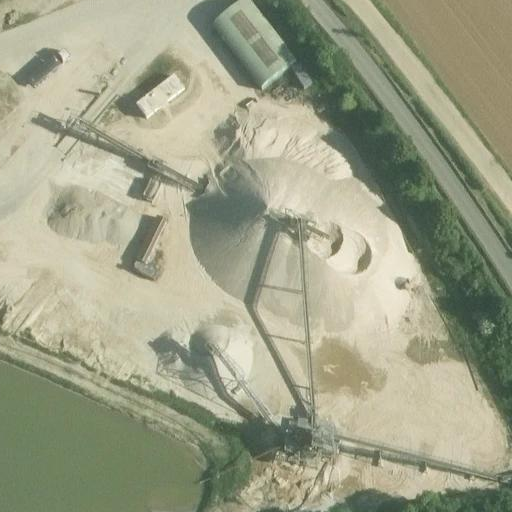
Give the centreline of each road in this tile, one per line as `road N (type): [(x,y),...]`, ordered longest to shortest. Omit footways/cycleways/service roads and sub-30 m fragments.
road 1 (residential): [(310,0),(386,94),(511,278)]
road 2 (track): [(357,0),(511,203)]
